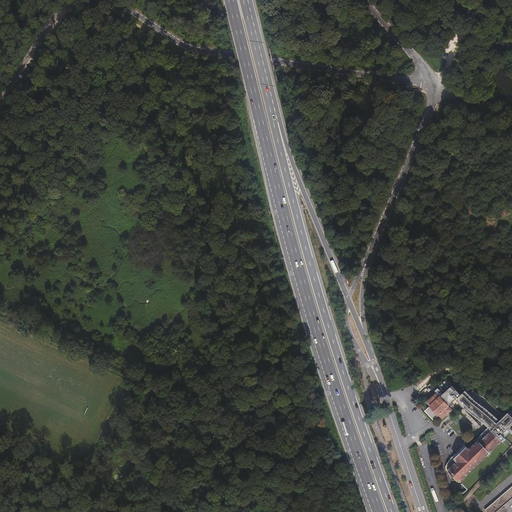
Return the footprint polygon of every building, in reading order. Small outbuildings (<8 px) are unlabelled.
[(471,395),(470,395),(469,397),(491,416),(500,406),(477,388),(471,395)] [(433,410),(427,416),(436,425),(442,420),(446,424),(454,415),(439,398),(430,406),(433,410)] [(511,410),(509,413),(500,406),(491,416),(492,417),(490,419),(501,429),(509,422),(511,424),(511,410)] [(460,434),(467,428),(457,418),(451,424),(460,434)] [(489,432),(478,443),(476,445),(474,443),(466,451),(464,449),(453,460),(450,458),(449,460),(447,461),(446,463),(446,465),(445,467),(445,469),(446,471),(456,481),(458,479),(460,481),(499,443),(489,432)] [(511,511),(511,487),(485,510),(486,511),(511,511)]
